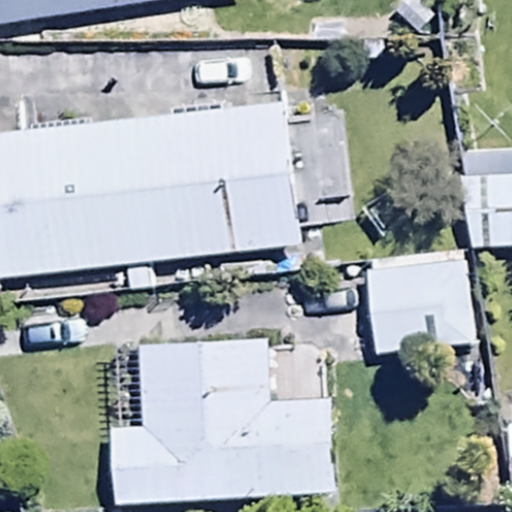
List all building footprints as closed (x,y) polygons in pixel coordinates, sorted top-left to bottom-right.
[(0,0),(0,33),(257,3),(256,0),(0,0)] [(291,114),(0,143),(0,294),(130,281),(132,300),(156,297),(153,273),(308,258),(304,213),(346,209),(337,124),(293,128),(291,114)] [(511,186),(467,188),(469,264),(511,262),(511,186)] [(468,262),(369,273),(379,368),(478,357),(468,262)] [(116,441),(118,511),(340,511),(338,412),(317,413),(317,400),(296,401),(297,414),(275,415),(273,353),(144,357),(147,440),(116,441)]
